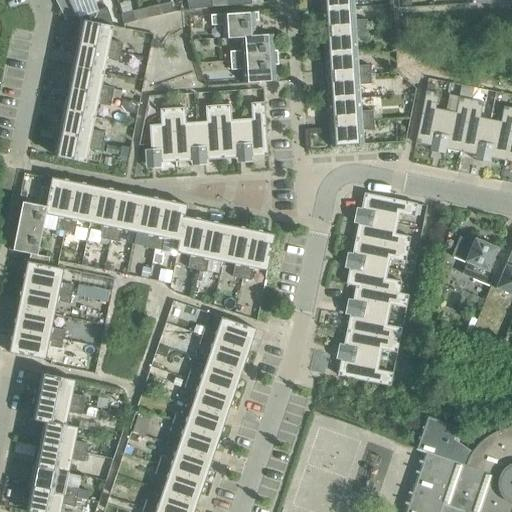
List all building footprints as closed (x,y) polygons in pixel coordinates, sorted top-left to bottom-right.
[(200,9),(198,0),(192,0),(186,1),(188,11),(200,9)] [(210,0),(198,0),(200,9),(212,7),(210,0)] [(322,0),(323,10),(352,8),(351,0),(322,0)] [(171,3),(159,5),(161,15),(173,13),(171,3)] [(161,15),(159,5),(147,8),(149,18),(161,15)] [(98,11),(97,11),(102,25),(112,27),(107,8),(98,11)] [(318,25),(319,33),(366,30),(366,21),(353,21),(352,8),(323,10),(324,25),(318,25)] [(84,21),(102,25),(97,11),(78,18),(77,15),(76,16),(77,19),(77,20),(84,21)] [(120,15),(123,25),(134,21),(132,12),(120,15)] [(224,40),(241,38),(254,37),(254,36),(253,22),(258,21),(258,13),(210,16),(211,26),(224,25),(224,40)] [(110,42),(112,27),(102,25),(84,21),(82,31),(74,34),(72,43),(120,53),(122,44),(110,42)] [(325,40),(326,55),(355,53),(354,40),(367,39),(366,30),(319,33),(319,40),(325,40)] [(230,52),(230,61),(278,58),(277,51),(272,51),(271,35),(254,36),(254,37),(241,38),(242,52),(230,52)] [(76,58),(74,67),(104,73),(106,59),(119,62),(120,53),(72,43),(70,52),(76,58)] [(321,71),(322,78),(369,75),(368,66),(356,67),(355,53),(326,55),(327,71),(321,71)] [(278,58),(230,61),(231,70),(243,70),(244,84),(274,82),(273,66),(278,66),(278,58)] [(65,79),(63,88),(111,98),(113,89),(101,86),(104,73),(74,67),(73,76),(65,79)] [(328,85),(329,101),(358,99),(357,85),(370,84),(369,75),(322,78),(322,86),(328,85)] [(427,84),(425,91),(432,93),(434,85),(427,84)] [(460,86),(458,95),(472,98),(474,88),(460,86)] [(67,103),(65,112),(95,118),(97,104),(110,107),(111,98),(63,88),(61,97),(67,103)] [(415,144),(438,148),(445,111),(435,109),(438,94),(432,93),(425,91),(415,144)] [(438,148),(460,153),(471,100),(459,98),(455,113),(445,111),(438,148)] [(324,117),(325,124),(372,121),(371,112),(359,113),(358,99),(329,101),(329,116),(324,117)] [(460,153),(483,157),(490,120),(480,118),(483,103),(471,100),(460,153)] [(122,101),(121,106),(125,113),(134,115),(137,105),(122,101)] [(252,120),(241,120),(244,158),(267,157),(264,103),(251,104),(252,120)] [(230,105),(218,106),(221,160),(244,158),(241,120),(231,121),(230,105)] [(206,123),(196,123),(198,161),(221,160),(218,106),(205,107),(206,123)] [(483,157),(505,162),(511,126),(511,108),(503,107),(500,122),(490,120),(483,157)] [(184,108),(172,109),(176,162),(198,161),(196,123),(186,124),(184,108)] [(176,162),(172,109),(160,110),(161,125),(149,126),(152,164),(176,162)] [(56,124),(54,133),(102,142),(104,134),(92,131),(95,118),(65,112),(64,121),(56,124)] [(372,121),(325,124),(325,131),(330,131),(331,147),(361,145),(360,131),(372,130),(372,121)] [(102,142),(54,133),(52,142),(58,147),(56,158),(86,163),(88,149),(101,151),(102,142)] [(47,201),(46,207),(45,215),(59,218),(56,230),(65,232),(75,183),(52,178),(50,188),(47,201)] [(75,183),(65,232),(74,233),(76,221),(90,224),(97,188),(75,183)] [(38,199),(47,201),(50,188),(41,187),(38,199)] [(97,188),(90,224),(103,226),(101,239),(110,240),(119,192),(97,188)] [(119,192),(110,240),(118,242),(121,230),(134,233),(142,197),(119,192)] [(364,194),(360,217),(397,224),(399,214),(414,217),(417,204),(364,194)] [(142,197),(134,233),(148,235),(146,248),(154,249),(164,201),(142,197)] [(164,201),(154,249),(163,251),(165,239),(178,242),(179,242),(184,217),(185,217),(187,206),(164,201)] [(22,203),(18,227),(42,232),(45,215),(46,207),(22,203)] [(179,242),(178,242),(176,253),(190,256),(188,268),(197,270),(206,222),(185,217),(184,217),(179,242)] [(360,217),(355,239),(408,250),(410,238),(395,235),(397,224),(360,217)] [(206,222),(197,270),(205,272),(208,260),(221,262),(229,226),(206,222)] [(229,226),(221,262),(235,265),(233,277),(241,279),(251,231),(229,226)] [(37,256),(35,264),(48,266),(49,258),(37,256),(42,232),(18,227),(13,251),(37,256)] [(251,231),(241,279),(250,281),(252,269),(267,272),(274,235),(251,231)] [(471,279),(495,289),(505,265),(494,260),(498,248),(474,238),(464,263),(476,267),(471,279)] [(355,239),(351,262),(388,269),(390,259),(405,262),(408,250),(355,239)] [(495,289),(511,295),(511,248),(505,265),(495,289)] [(153,254),(151,263),(161,265),(163,256),(153,254)] [(27,262),(23,285),(71,295),(73,286),(61,284),(63,270),(48,266),(35,264),(27,262)] [(346,285),(355,287),(355,286),(399,295),(399,294),(401,282),(386,279),(388,269),(351,262),(346,285)] [(142,268),(140,277),(148,279),(150,269),(142,268)] [(23,285),(18,308),(54,315),(57,302),(69,304),(71,295),(23,285)] [(355,286),(355,287),(351,308),(388,316),(390,306),(406,309),(408,296),(399,294),(399,295),(355,286)] [(96,288),(94,300),(108,303),(110,290),(96,288)] [(18,308),(14,330),(62,340),(64,331),(52,328),(54,315),(18,308)] [(351,308),(346,331),(399,341),(401,329),(386,326),(388,316),(351,308)] [(205,327),(202,336),(249,352),(256,330),(221,318),(217,331),(205,327)] [(470,320),(465,332),(469,333),(473,321),(470,320)] [(195,326),(193,333),(201,336),(204,329),(195,326)] [(62,340),(14,330),(9,353),(45,360),(48,346),(60,349),(62,340)] [(346,331),(342,353),(379,360),(382,350),(396,353),(399,341),(346,331)] [(211,349),(206,362),(241,374),(249,352),(202,336),(199,345),(211,349)] [(379,360),(342,353),(337,376),(390,386),(392,374),(377,371),(379,360)] [(190,371),(187,379),(234,395),(241,374),(206,362),(202,375),(190,371)] [(34,395),(34,397),(83,407),(84,398),(72,395),(75,381),(39,374),(36,389),(34,388),(33,395),(34,395)] [(175,378),(172,385),(179,388),(182,381),(175,378)] [(196,392),(192,405),(227,417),(234,395),(187,379),(184,388),(196,392)] [(29,420),(41,422),(41,421),(66,426),(69,413),(81,415),(83,407),(34,397),(34,398),(32,398),(31,405),(32,405),(29,420)] [(98,397),(96,408),(105,410),(108,400),(98,397)] [(175,414),(172,422),(219,438),(227,417),(192,405),(187,418),(175,414)] [(138,413),(132,434),(144,438),(150,417),(138,413)] [(511,511),(511,427),(507,428),(492,434),(482,440),(477,446),(473,450),(471,453),(455,441),(456,435),(458,428),(427,417),(423,429),(424,429),(420,438),(416,448),(416,450),(425,453),(421,466),(405,511),(511,511)] [(41,421),(41,422),(37,444),(85,453),(87,444),(75,442),(78,428),(66,426),(41,421)] [(181,435),(177,448),(212,460),(219,438),(172,422),(170,431),(181,435)] [(37,444),(32,466),(69,473),(72,460),(84,462),(85,453),(37,444)] [(161,457),(158,466),(205,482),(212,460),(177,448),(173,461),(161,457)] [(32,466),(28,488),(76,498),(78,489),(66,487),(69,473),(32,466)] [(167,478),(162,491),(197,503),(205,482),(158,466),(155,474),(167,478)] [(76,498),(28,488),(23,511),(25,511),(60,511),(62,505),(75,507),(76,498)] [(80,489),(78,498),(87,500),(89,491),(80,489)] [(146,500),(143,509),(152,511),(194,511),(197,503),(162,491),(158,504),(146,500)]
